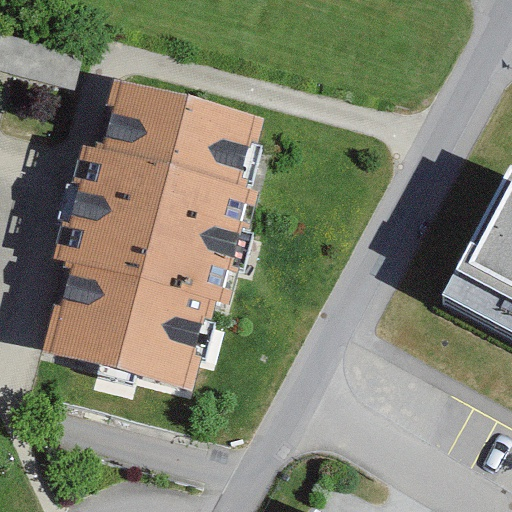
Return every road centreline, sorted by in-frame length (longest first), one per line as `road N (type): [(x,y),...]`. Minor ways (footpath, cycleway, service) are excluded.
road 1 (residential): [(297,407),(511,29)]
road 2 (residential): [(297,407),(483,511)]
